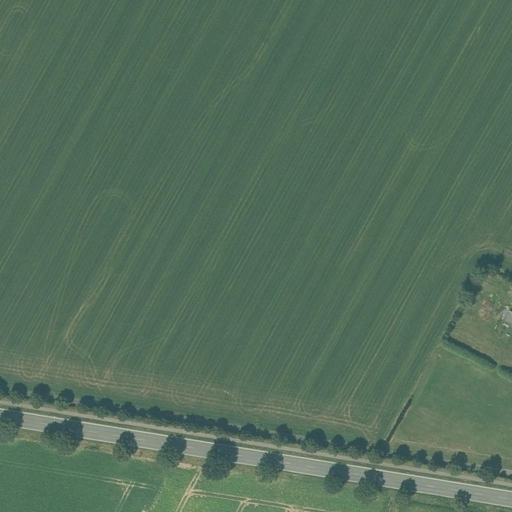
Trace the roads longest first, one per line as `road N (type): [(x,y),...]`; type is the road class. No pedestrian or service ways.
road 1 (unclassified): [(0,382),(511,469)]
road 2 (secondary): [(511,498),(0,413)]
